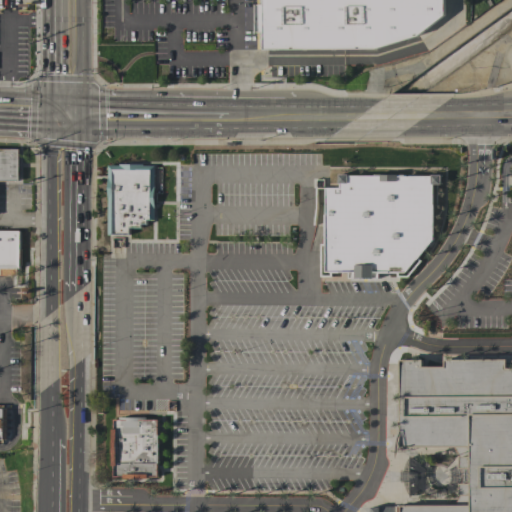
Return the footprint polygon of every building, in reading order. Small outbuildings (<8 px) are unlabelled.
[(443,0),(443,14),(417,35),(373,49),(263,49),(263,32),(256,32),(255,4),(262,4),(262,0),(443,0)] [(0,149),(19,149),(19,181),(0,181),(0,149)] [(107,165),(119,165),(119,164),(143,164),(143,165),(154,165),(154,220),(146,220),(146,224),(141,224),(141,228),(129,228),(129,235),(107,235),(107,165)] [(379,272),(379,279),(349,278),(349,273),(325,272),(326,188),(340,188),(340,183),(339,183),(339,174),(348,174),(348,176),(381,176),(381,175),(398,175),(398,176),(431,176),(431,175),(440,175),(440,184),(433,184),(433,240),(406,273),(379,272)] [(0,275),(0,230),(20,231),(19,268),(17,268),(17,275),(0,275)] [(401,511),(401,505),(471,505),(471,496),(460,496),(460,483),(471,483),(471,469),(460,469),(460,458),(453,447),(401,448),(400,360),(423,360),(423,367),(444,367),(444,360),(507,359),(507,368),(511,368),(511,511),(401,511)] [(158,435),(158,463),(158,477),(147,477),(147,478),(123,478),(123,477),(113,477),(113,466),(112,466),(112,429),(113,429),(113,420),(119,420),(119,418),(146,418),(146,420),(158,420),(158,435)]
